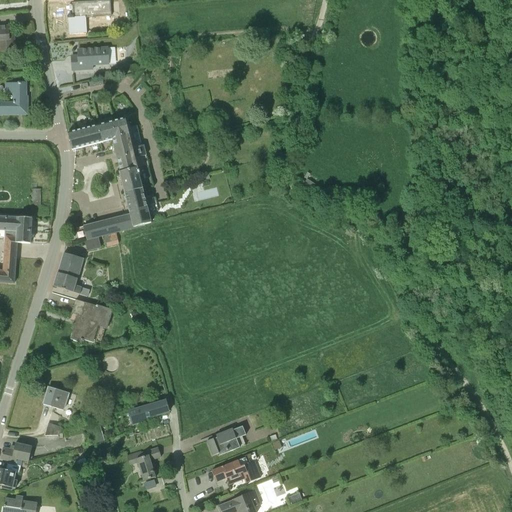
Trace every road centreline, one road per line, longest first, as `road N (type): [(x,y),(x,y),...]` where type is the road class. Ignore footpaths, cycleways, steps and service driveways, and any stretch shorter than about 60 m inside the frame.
road 1 (tertiary): [(0,420),(58,232),(61,136)]
road 2 (track): [(376,244),(425,331),(477,399),(511,471)]
road 3 (track): [(314,33),(288,184),(296,197),(353,222),(376,244)]
road 4 (unknown): [(52,90),(107,86),(130,97),(157,196)]
road 5 (tertiary): [(61,136),(36,0)]
